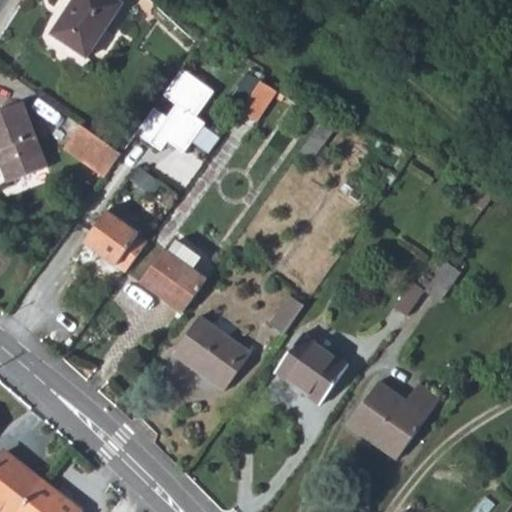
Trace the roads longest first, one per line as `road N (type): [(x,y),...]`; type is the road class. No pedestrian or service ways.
road 1 (tertiary): [(179,511),(0,350)]
road 2 (track): [(399,500),(436,452),(511,405)]
